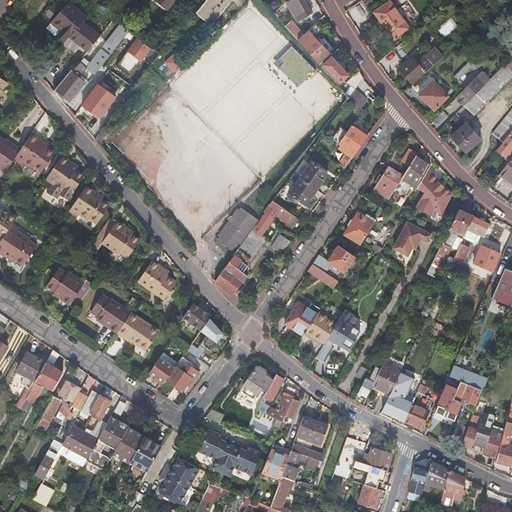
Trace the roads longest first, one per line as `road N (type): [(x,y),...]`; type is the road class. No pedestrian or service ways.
road 1 (residential): [(0,41),(253,333)]
road 2 (residential): [(0,297),(186,423),(253,333)]
road 3 (residential): [(253,333),(401,107)]
road 4 (residential): [(253,333),(314,388),(410,442)]
road 5 (residential): [(401,107),(468,183),(511,215)]
road 6 (residential): [(329,0),(401,107)]
